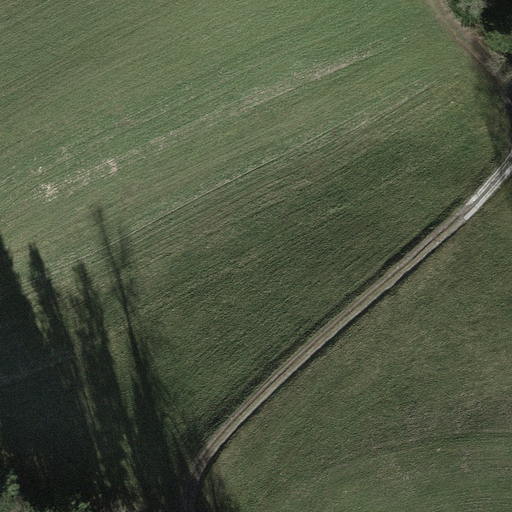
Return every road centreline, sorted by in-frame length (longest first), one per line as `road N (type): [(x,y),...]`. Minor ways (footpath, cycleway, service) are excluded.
road 1 (track): [(511,157),(211,448),(182,494),(191,511)]
road 2 (track): [(441,0),(511,111)]
